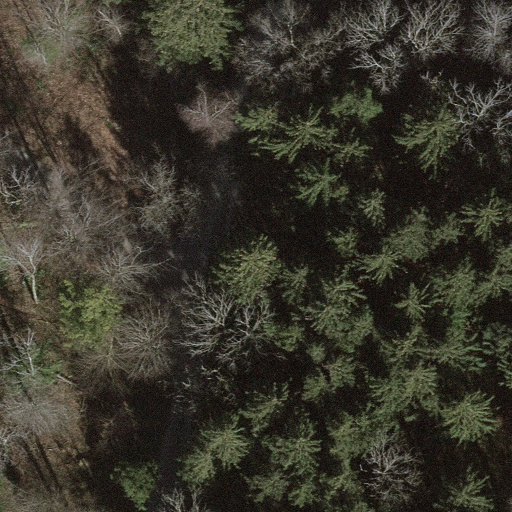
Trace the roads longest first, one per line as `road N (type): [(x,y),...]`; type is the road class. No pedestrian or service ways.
road 1 (track): [(157,511),(201,293),(287,0)]
road 2 (track): [(0,156),(201,293)]
